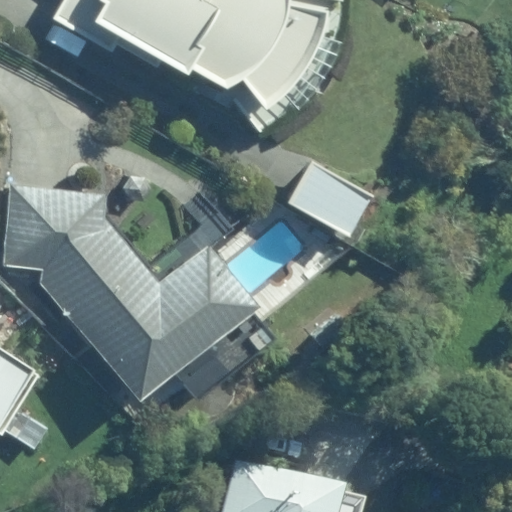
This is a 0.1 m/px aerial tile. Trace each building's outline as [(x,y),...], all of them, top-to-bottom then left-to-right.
[(49,0),(42,13),(97,43),(100,37),(140,59),(146,51),(162,59),(166,55),(205,77),(209,75),(247,126),(269,110),(283,100),(296,83),(308,66),(314,49),(320,32),(325,11),(325,0),(49,0)] [(357,189),(300,156),(277,196),(334,229),(357,189)] [(97,192),(5,182),(0,224),(0,263),(34,266),(33,281),(120,393),(156,362),(183,392),(218,364),(194,334),(240,299),(192,239),(144,275),(94,213),(97,192)] [(0,432),(29,454),(47,431),(11,405),(34,375),(0,353),(0,432)] [(350,511),(351,509),(333,505),(336,492),(222,469),(213,511),(350,511)]
